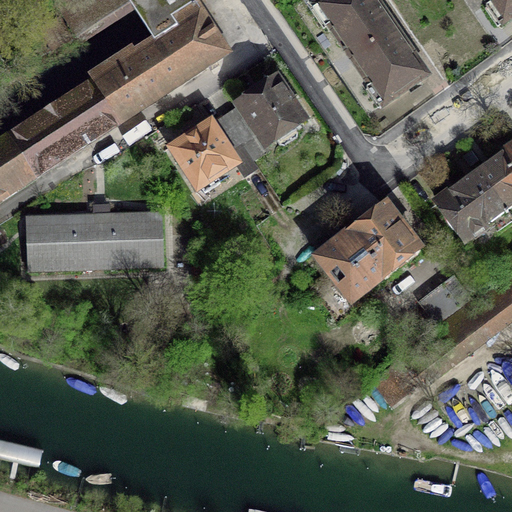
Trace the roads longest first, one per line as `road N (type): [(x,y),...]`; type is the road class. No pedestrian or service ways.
road 1 (residential): [(365,169),(230,0)]
road 2 (residential): [(365,169),(511,76)]
